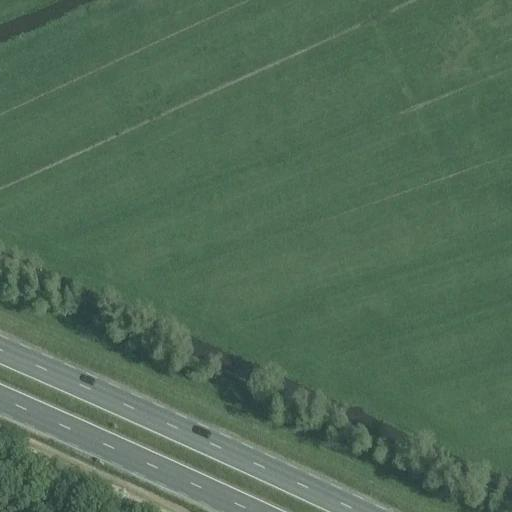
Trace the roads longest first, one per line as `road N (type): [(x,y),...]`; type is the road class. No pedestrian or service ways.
road 1 (primary): [(360,511),(0,350)]
road 2 (primary): [(0,397),(252,511)]
